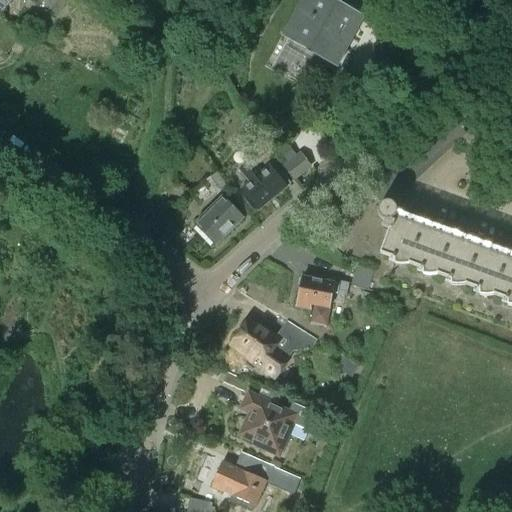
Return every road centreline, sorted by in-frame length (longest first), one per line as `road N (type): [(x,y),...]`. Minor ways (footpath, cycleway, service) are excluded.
road 1 (residential): [(203,300),(511,21)]
road 2 (residential): [(203,300),(136,237),(0,140)]
road 3 (residential): [(145,428),(172,351),(203,300)]
